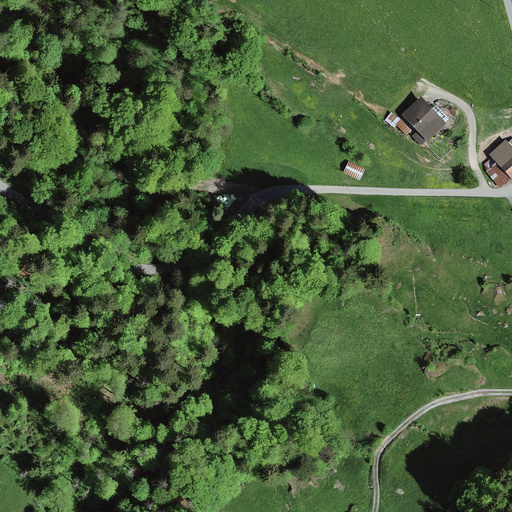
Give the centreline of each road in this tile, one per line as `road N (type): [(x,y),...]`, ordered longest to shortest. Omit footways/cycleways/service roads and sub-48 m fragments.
road 1 (unclassified): [(511,191),(273,193),(253,201),(197,255),(152,272),(0,186)]
road 2 (track): [(511,392),(427,406),(382,447),(374,511)]
road 3 (track): [(487,192),(474,163),(468,104),(433,88)]
